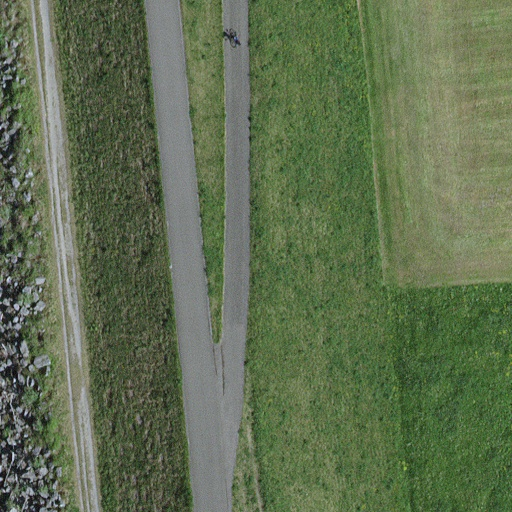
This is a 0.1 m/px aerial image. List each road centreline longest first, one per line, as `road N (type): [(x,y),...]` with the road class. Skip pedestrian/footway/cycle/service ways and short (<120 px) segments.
road 1 (track): [(28,0),(79,511)]
road 2 (track): [(211,497),(236,345),(231,0)]
road 3 (track): [(236,345),(265,511)]
